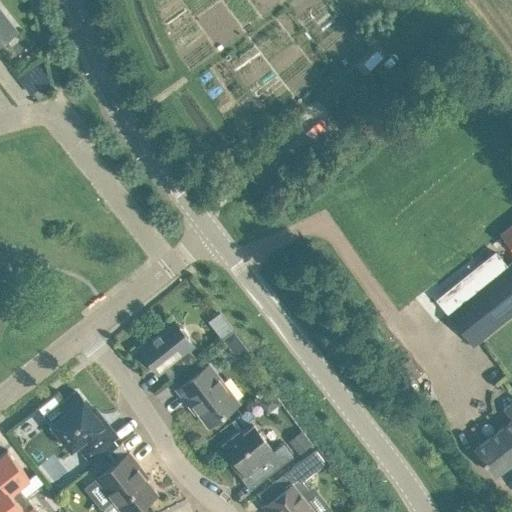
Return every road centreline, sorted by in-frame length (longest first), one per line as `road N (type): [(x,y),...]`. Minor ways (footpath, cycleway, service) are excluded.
road 1 (tertiary): [(423,511),(208,233)]
road 2 (tertiary): [(208,233),(117,114),(72,0)]
road 3 (residential): [(163,265),(49,109),(0,122)]
road 4 (residential): [(224,511),(175,464),(87,328)]
